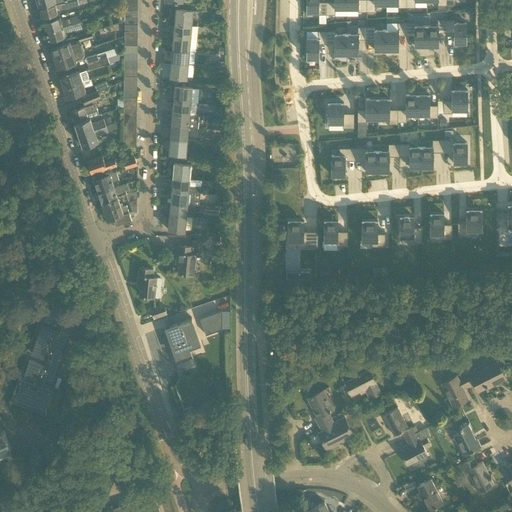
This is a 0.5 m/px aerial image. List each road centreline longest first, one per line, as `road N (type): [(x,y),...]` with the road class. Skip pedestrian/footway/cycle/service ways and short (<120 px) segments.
road 1 (secondary): [(257,511),(239,83)]
road 2 (residential): [(298,87),(310,187),(319,198),(500,182)]
road 3 (residential): [(100,241),(148,220),(151,0)]
road 4 (residential): [(100,241),(169,450),(202,481)]
road 5 (residential): [(15,0),(100,241)]
road 6 (residential): [(491,68),(298,87)]
road 7 (residential): [(202,481),(338,480)]
